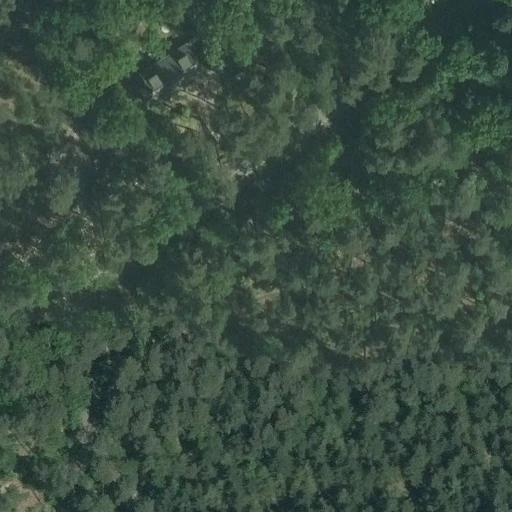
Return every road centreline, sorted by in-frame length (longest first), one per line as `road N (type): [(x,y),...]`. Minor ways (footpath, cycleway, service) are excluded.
road 1 (tertiary): [(0,328),(485,0)]
road 2 (track): [(17,0),(58,60),(76,104),(85,311)]
road 3 (track): [(85,311),(86,435),(60,511)]
road 4 (track): [(0,248),(47,207),(57,160),(78,141)]
